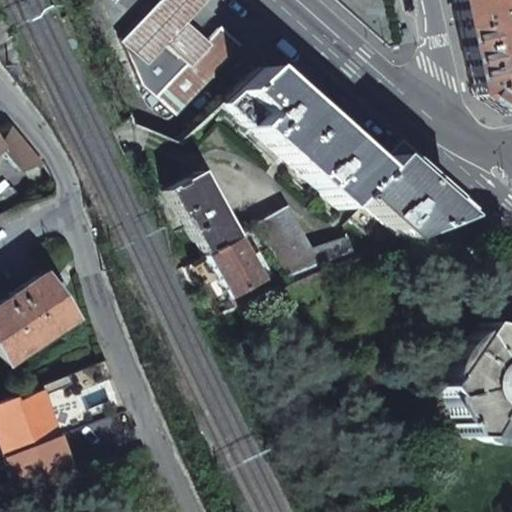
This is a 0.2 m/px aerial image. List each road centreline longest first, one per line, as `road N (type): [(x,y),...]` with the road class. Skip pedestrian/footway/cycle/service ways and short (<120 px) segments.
road 1 (residential): [(183,511),(121,367),(75,215)]
road 2 (residential): [(75,215),(54,157),(0,91)]
road 3 (residential): [(448,135),(421,0)]
